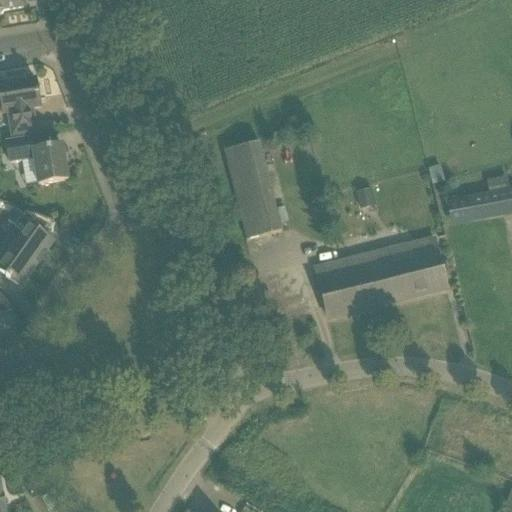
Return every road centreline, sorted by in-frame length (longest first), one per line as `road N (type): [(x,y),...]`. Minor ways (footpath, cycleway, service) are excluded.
road 1 (residential): [(0,46),(42,39),(60,49),(124,213),(114,240),(53,305),(35,349),(0,367)]
road 2 (unclassified): [(247,393),(94,0)]
road 3 (unclassified): [(247,393),(328,375),(410,370),(511,396)]
road 4 (residential): [(156,511),(247,393)]
